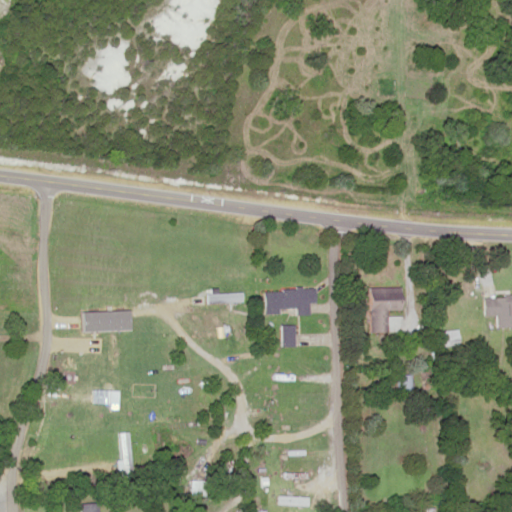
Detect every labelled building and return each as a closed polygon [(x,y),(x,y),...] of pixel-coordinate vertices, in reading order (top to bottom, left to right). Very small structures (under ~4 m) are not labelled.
[(0,257),(0,298),(9,299),(9,258),(0,257)] [(399,309),(399,286),(367,287),(368,331),(398,331),(398,316),(386,316),(386,310),(399,309)] [(261,290),(262,311),(293,310),(293,314),(307,313),(306,302),(313,302),(312,288),(261,290)] [(208,302),(240,302),(240,292),(208,292),(208,302)] [(511,295),(482,295),(482,315),(494,315),(494,327),(511,327),(511,295)] [(291,324),(280,324),(280,344),(291,344),(291,324)] [(421,373),(421,393),(431,393),(431,373),(421,373)] [(75,426),(100,424),(99,409),(104,409),(103,387),(73,389),(75,426)] [(188,480),(188,495),(203,495),(203,480),(188,480)] [(275,503),(305,505),(305,496),(276,494),(275,503)] [(97,511),(98,503),(79,503),(78,511),(97,511)]
